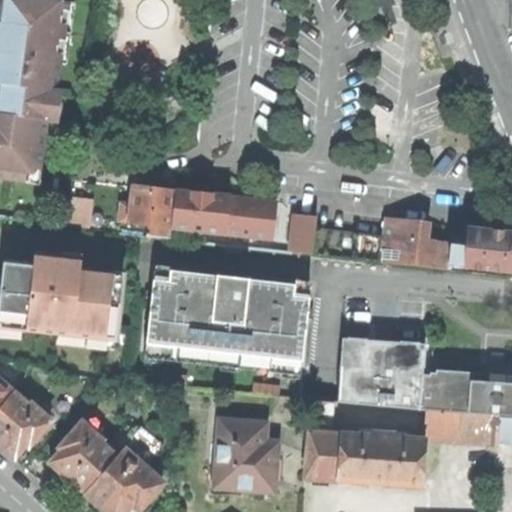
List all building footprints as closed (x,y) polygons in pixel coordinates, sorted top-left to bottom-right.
[(0,0),(0,115),(45,122),(50,122),(66,3),(43,0),(0,0)] [(38,171),(45,122),(0,115),(0,177),(24,181),(25,169),(38,171)] [(132,188),(130,210),(129,222),(149,225),(169,227),(173,192),(153,190),(132,188)] [(171,227),(170,229),(183,230),(223,235),(227,197),(175,193),(171,227)] [(251,200),(227,197),(223,235),(271,240),(275,203),(251,200)] [(68,199),(64,226),(83,229),(87,201),(68,199)] [(129,222),(130,210),(120,209),(119,222),(129,222)] [(296,216),(292,252),(312,254),(314,229),(316,218),(296,216)] [(384,236),(382,262),(448,270),(449,263),(450,247),(429,245),(424,241),(426,225),(385,221),(384,236)] [(169,227),(149,225),(148,236),(170,239),(170,229),(171,227),(169,227)] [(182,240),(183,230),(170,229),(170,239),(182,240)] [(466,247),(464,269),(511,274),(511,234),(468,229),(466,247)] [(355,234),(353,259),(382,262),(384,236),(355,234)] [(454,268),(464,269),(466,247),(450,245),(450,247),(449,263),(454,264),(454,268)] [(2,328),(21,330),(39,332),(57,333),(108,339),(109,329),(115,329),(121,275),(79,271),(80,265),(65,263),(61,258),(33,255),(32,265),(3,262),(0,285),(0,318),(3,318),(2,328)] [(144,352),(300,370),(310,287),(153,270),(144,352)] [(0,338),(20,340),(21,330),(2,328),(3,318),(0,318),(0,338)] [(113,350),(115,329),(109,329),(108,339),(57,333),(56,344),(113,350)] [(511,418),(511,376),(435,371),(435,374),(429,373),(429,376),(422,375),(424,345),(383,342),(342,339),(338,403),(425,411),(498,416),(498,418),(511,418)] [(0,406),(13,392),(0,380),(0,406)] [(13,392),(0,406),(0,446),(14,459),(26,446),(29,448),(51,421),(29,402),(27,405),(13,392)] [(318,401),(315,430),(332,431),(334,403),(318,401)] [(425,411),(423,439),(497,443),(498,418),(498,416),(425,411)] [(497,443),(511,444),(511,418),(498,418),(497,443)] [(234,480),(233,490),(274,493),(276,469),(278,443),(271,443),(265,442),(266,425),(219,421),(215,475),(215,478),(234,480)] [(62,451),(50,464),(67,479),(84,493),(116,456),(103,444),(104,442),(82,422),(59,449),(62,451)] [(359,430),(359,436),(406,439),(406,433),(359,430)] [(336,482),(340,435),(315,433),(308,433),(306,455),(304,480),(336,482)] [(340,435),(336,482),(421,488),(423,464),(425,440),(406,439),(359,436),(340,435)] [(116,456),(84,493),(96,504),(105,511),(126,511),(128,510),(127,510),(131,505),(139,511),(151,498),(150,497),(163,483),(142,466),(137,471),(118,454),(116,456)] [(233,495),(233,490),(234,480),(215,478),(215,475),(210,475),(209,489),(212,493),(233,495)]
